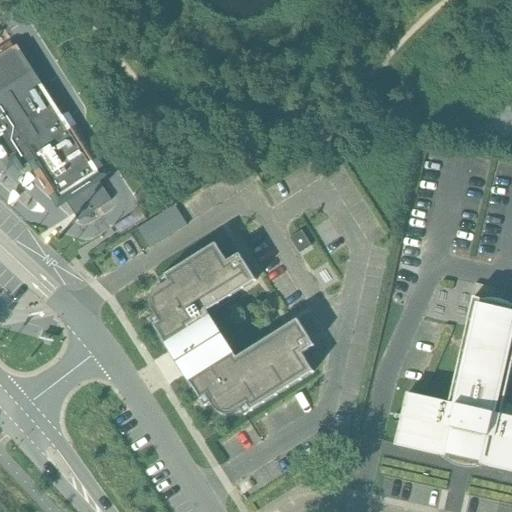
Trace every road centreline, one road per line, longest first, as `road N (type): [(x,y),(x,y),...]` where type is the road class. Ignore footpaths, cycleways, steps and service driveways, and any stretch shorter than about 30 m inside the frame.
road 1 (unclassified): [(210,511),(105,344)]
road 2 (unclassified): [(105,511),(12,415)]
